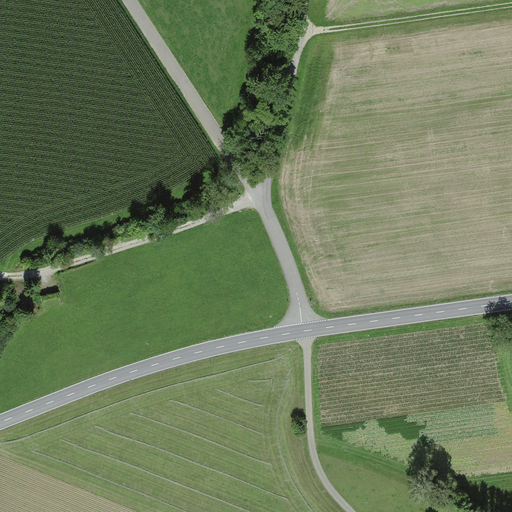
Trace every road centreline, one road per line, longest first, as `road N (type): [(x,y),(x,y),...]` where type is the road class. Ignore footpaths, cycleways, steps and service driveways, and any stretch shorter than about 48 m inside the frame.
road 1 (primary): [(0,423),(140,369),(304,331)]
road 2 (track): [(0,274),(25,276),(260,198)]
road 3 (residential): [(129,0),(260,198)]
road 4 (primary): [(304,331),(511,302)]
road 5 (track): [(306,32),(511,5)]
road 6 (residential): [(315,0),(260,198)]
road 7 (track): [(351,511),(313,451),(304,331)]
road 8 (residential): [(260,198),(287,256),(304,331)]
